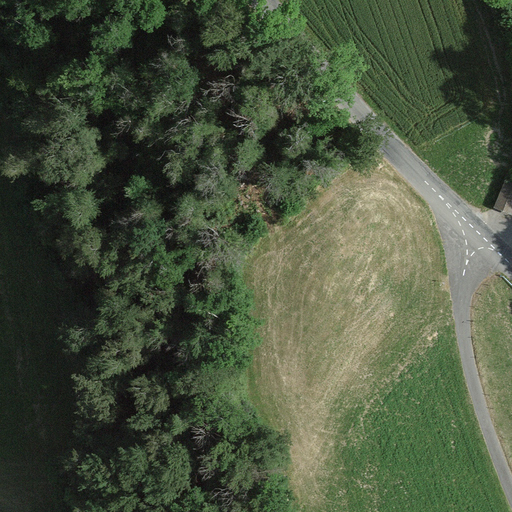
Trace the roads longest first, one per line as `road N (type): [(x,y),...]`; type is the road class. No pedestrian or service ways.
road 1 (unclassified): [(488,245),(313,66),(261,0)]
road 2 (unclassified): [(488,245),(462,279),(469,369),(511,495)]
